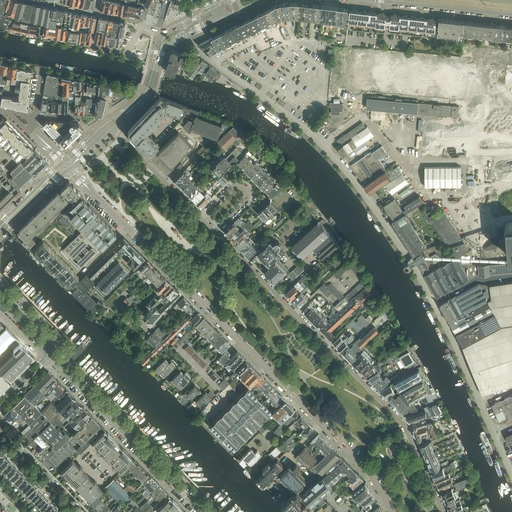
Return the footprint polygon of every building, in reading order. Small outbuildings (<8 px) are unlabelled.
[(5,0),(2,10),(1,12),(7,13),(10,0),(5,0)] [(10,0),(7,13),(7,14),(7,13),(13,15),(16,6),(18,0),(16,0),(10,0)] [(85,0),(84,8),(83,8),(92,10),(92,9),(93,6),(94,3),(95,0),(94,0),(85,0)] [(142,4),(141,7),(145,8),(147,9),(148,9),(149,9),(150,8),(150,7),(150,6),(151,5),(153,1),(151,0),(138,0),(138,3),(142,4)] [(50,16),(52,8),(26,3),(18,1),(14,18),(45,24),(44,25),(55,27),(56,23),(57,20),(54,19),(50,18),(50,16)] [(105,12),(119,14),(120,3),(116,2),(116,3),(107,1),(105,12)] [(283,4),(285,18),(288,17),(288,19),(289,25),(290,25),(292,34),(294,34),(290,17),(291,17),(288,3),(283,4)] [(277,5),(282,18),(285,18),(283,4),(282,4),(277,5)] [(130,16),(137,18),(139,7),(138,7),(128,5),(126,16),(130,16)] [(282,19),(282,18),(277,5),(272,8),(277,22),(282,19)] [(139,7),(137,18),(142,19),(144,17),(145,11),(146,11),(146,9),(145,9),(145,8),(141,7),(139,7)] [(267,10),(272,24),(277,22),(272,8),(267,10)] [(57,20),(56,23),(61,24),(61,23),(62,20),(63,11),(56,9),(54,19),(57,20)] [(436,30),(437,21),(434,20),(434,18),(429,17),(429,18),(430,18),(429,20),(425,20),(425,17),(426,17),(421,16),(420,19),(416,19),(416,16),(417,16),(412,15),(411,18),(407,18),(408,15),(402,14),(402,15),(403,15),(403,17),(398,17),(399,14),(394,13),(394,15),(388,14),(384,14),(384,13),(380,12),(379,15),(375,14),(375,12),(370,11),(370,14),(366,13),(366,11),(362,10),(361,13),(357,12),(357,10),(353,9),(352,12),(350,11),(351,9),(350,9),(349,23),(349,24),(351,25),(351,23),(353,24),(356,24),(356,25),(360,26),(360,24),(365,25),(365,26),(369,27),(369,25),(374,26),(373,27),(378,28),(378,26),(383,27),(383,28),(385,28),(385,27),(388,27),(390,28),(390,29),(392,29),(393,28),(397,28),(397,29),(401,30),(402,29),(406,29),(406,30),(410,31),(410,30),(415,30),(415,31),(419,32),(419,31),(424,31),(424,32),(428,33),(428,32),(433,32),(433,33),(435,34),(436,30)] [(262,13),(267,26),(272,24),(267,10),(262,13)] [(257,15),(263,29),(267,26),(262,13),(257,15)] [(252,18),(258,31),(263,29),(257,15),(252,18)] [(105,28),(106,19),(99,18),(98,19),(98,23),(97,28),(104,29),(105,28)] [(258,31),(252,18),(247,20),(253,34),(258,31)] [(18,30),(36,33),(37,24),(13,19),(13,20),(11,28),(18,30)] [(113,20),(106,19),(105,28),(108,29),(109,25),(112,26),(113,20)] [(437,19),(437,21),(436,30),(438,31),(438,34),(463,37),(463,34),(464,21),(447,20),(447,19),(437,19)] [(125,22),(113,20),(112,26),(109,25),(108,29),(108,31),(111,32),(109,45),(112,46),(116,29),(119,30),(118,35),(123,36),(123,35),(125,23),(125,22)] [(247,20),(242,23),(248,36),(253,34),(247,20)] [(61,24),(59,38),(67,39),(69,29),(66,29),(67,26),(66,25),(66,24),(61,23),(61,24)] [(237,25),(243,38),(248,36),(242,23),(237,25)] [(47,35),(54,37),(55,27),(44,25),(43,25),(41,34),(47,35)] [(243,38),(237,25),(232,27),(238,41),(243,38)] [(227,30),(234,43),(238,41),(232,27),(227,30)] [(78,31),(69,29),(67,39),(73,41),(76,41),(78,31)] [(116,29),(112,46),(116,46),(117,47),(123,36),(118,35),(119,30),(116,29)] [(234,43),(227,30),(222,32),(229,46),(234,43)] [(229,46),(222,32),(217,35),(224,48),(229,46)] [(224,48),(217,35),(212,37),(218,51),(224,48)] [(139,58),(146,59),(149,48),(146,47),(146,46),(148,46),(150,39),(145,38),(145,37),(140,36),(139,43),(145,44),(144,49),(143,49),(142,53),(140,53),(139,58)] [(218,51),(212,37),(199,44),(199,45),(199,46),(210,56),(219,52),(218,51)] [(298,45),(294,47),(299,58),(303,56),(298,45)] [(298,45),(303,56),(319,57),(320,48),(316,47),(313,47),(309,46),(305,46),(301,46),(298,45)] [(294,47),(291,49),(296,59),(299,58),(294,47)] [(291,49),(287,50),(293,61),(296,59),(291,49)] [(287,50),(284,52),(289,63),(293,61),(287,50)] [(350,90),(416,94),(419,53),(353,50),(352,71),(348,70),(347,84),(351,84),(350,90)] [(168,72),(176,74),(177,70),(180,71),(181,67),(185,68),(187,61),(186,59),(183,54),(182,55),(181,53),(181,54),(178,53),(174,51),(172,52),(170,59),(170,60),(169,63),(169,64),(167,70),(168,72)] [(284,52),(281,53),(286,64),(289,63),(284,52)] [(281,53),(277,55),(282,66),(286,64),(281,53)] [(277,55),(274,57),(279,67),(282,66),(277,55)] [(201,79),(204,75),(205,74),(204,73),(210,66),(206,63),(203,60),(202,60),(199,57),(187,73),(193,78),(198,71),(202,74),(199,78),(201,79)] [(274,57),(270,58),(275,69),(279,67),(274,57)] [(270,58),(267,60),(272,71),(275,69),(270,58)] [(267,60),(263,62),(268,72),(272,71),(267,60)] [(257,63),(239,72),(254,83),(260,87),(265,91),(270,94),(274,97),(278,101),(283,104),(287,107),(294,97),(290,94),(286,91),(281,88),(277,84),(273,81),(267,77),(261,73),(262,72),(258,65),(257,63)] [(16,79),(17,67),(9,65),(8,70),(7,80),(15,81),(16,79)] [(206,73),(209,75),(214,69),(211,66),(206,73)] [(17,97),(2,95),(1,95),(0,103),(0,104),(24,109),(27,109),(28,106),(29,92),(31,74),(32,70),(25,69),(19,68),(17,67),(16,79),(19,79),(18,86),(15,86),(15,88),(18,88),(17,97)] [(46,77),(43,94),(59,96),(61,82),(62,76),(46,73),(46,77)] [(62,76),(61,82),(63,82),(62,98),(65,98),(68,98),(69,82),(70,78),(62,76)] [(68,98),(68,99),(75,99),(75,96),(75,90),(76,79),(70,78),(69,82),(68,98)] [(87,82),(86,97),(92,97),(95,98),(96,94),(96,93),(95,93),(95,86),(96,86),(96,84),(95,84),(87,82)] [(100,94),(99,96),(105,98),(106,98),(106,97),(106,96),(111,97),(114,89),(108,88),(109,87),(101,85),(100,94)] [(118,91),(116,101),(124,102),(126,92),(118,91)] [(301,95),(290,110),(312,126),(318,117),(321,97),(320,97),(308,96),(301,95)] [(74,112),(74,113),(80,113),(85,114),(86,103),(86,102),(80,101),(81,96),(75,96),(75,99),(75,110),(74,112)] [(95,102),(94,114),(100,115),(101,114),(105,98),(99,96),(99,99),(98,99),(97,102),(95,102)] [(86,103),(85,114),(94,114),(95,102),(92,102),(92,97),(86,97),(86,102),(86,103)] [(128,132),(128,133),(128,134),(128,135),(128,136),(129,136),(129,137),(130,137),(133,140),(144,151),(145,152),(148,155),(148,156),(149,155),(153,151),(154,150),(158,146),(158,145),(154,141),(146,134),(148,131),(147,130),(163,113),(164,112),(179,117),(181,112),(183,113),(188,108),(159,97),(158,97),(159,98),(154,103),(129,129),(128,130),(128,131),(128,132)] [(367,108),(458,116),(459,106),(368,98),(367,108)] [(331,103),(330,106),(332,106),(332,108),(332,114),(340,115),(340,111),(342,111),(343,104),(331,103)] [(221,125),(220,125),(198,117),(198,116),(197,116),(198,112),(190,108),(179,121),(188,131),(189,132),(191,129),(216,138),(217,137),(230,125),(222,123),(221,125)] [(27,156),(34,150),(32,148),(33,146),(6,118),(5,120),(2,118),(0,120),(0,144),(18,162),(25,154),(27,156)] [(61,143),(64,145),(83,127),(78,123),(77,124),(75,122),(50,121),(48,122),(47,120),(42,125),(60,143),(61,143)] [(374,135),(367,126),(366,127),(363,122),(337,140),(340,145),(336,147),(336,148),(337,149),(341,153),(344,156),(374,135)] [(228,130),(216,142),(219,145),(217,147),(220,151),(223,153),(232,162),(232,163),(236,162),(237,162),(246,153),(245,152),(245,153),(237,145),(240,142),(235,138),(240,134),(232,126),(228,130)] [(153,151),(149,155),(152,158),(151,159),(165,172),(166,173),(173,166),(172,165),(173,164),(192,146),(192,145),(186,139),(178,132),(157,153),(154,150),(153,151)] [(202,146),(195,153),(198,155),(205,148),(202,146)] [(365,156),(351,165),(364,185),(386,169),(379,158),(387,153),(382,146),(371,153),(370,152),(365,156)] [(27,156),(21,163),(29,171),(34,176),(36,175),(37,174),(39,172),(40,171),(39,171),(45,165),(46,166),(46,165),(48,163),(49,163),(49,162),(49,161),(48,161),(46,159),(46,158),(45,158),(45,157),(45,158),(44,156),(43,156),(41,154),(42,154),(41,154),(40,153),(39,152),(40,152),(39,151),(36,149),(37,149),(36,148),(34,150),(27,156)] [(220,151),(216,155),(218,157),(228,166),(232,162),(223,153),(220,151)] [(246,153),(237,162),(241,166),(253,154),(252,155),(248,151),(246,153)] [(253,154),(241,166),(245,170),(255,160),(257,158),(253,154)] [(218,158),(214,161),(223,171),(227,167),(228,166),(218,157),(218,158)] [(245,170),(250,175),(260,165),(260,164),(258,162),(257,162),(255,160),(245,170)] [(214,161),(209,166),(218,176),(223,171),(214,161)] [(21,163),(20,162),(10,172),(14,176),(12,178),(21,188),(21,189),(22,189),(35,177),(34,176),(29,171),(21,163)] [(262,167),(260,165),(250,175),(254,179),(264,169),(265,168),(263,166),(262,167)] [(365,185),(364,186),(365,186),(370,193),(369,193),(370,193),(377,188),(382,185),(385,183),(387,182),(391,179),(392,180),(402,173),(398,166),(391,171),(390,168),(382,173),(376,177),(365,185)] [(425,167),(425,186),(461,186),(461,167),(425,167)] [(174,181),(178,185),(190,173),(186,169),(174,181)] [(254,179),(258,183),(268,173),(264,169),(254,179)] [(0,172),(0,209),(20,190),(1,171),(0,172)] [(193,178),(191,179),(192,180),(190,181),(190,180),(182,189),(183,190),(186,193),(195,185),(198,181),(197,180),(202,174),(199,171),(193,178)] [(178,185),(182,189),(190,180),(190,181),(192,180),(191,179),(193,178),(191,175),(192,174),(190,173),(178,185)] [(263,188),(272,179),(273,178),(268,173),(258,183),(263,188)] [(392,180),(386,185),(393,195),(407,185),(409,183),(402,173),(392,180)] [(220,178),(217,181),(223,186),(226,183),(220,178)] [(276,183),(272,179),(263,188),(267,192),(276,183)] [(58,191),(18,231),(18,232),(21,235),(20,237),(19,237),(21,238),(29,247),(36,240),(34,239),(70,203),(71,204),(73,201),(74,202),(75,202),(77,200),(80,197),(82,195),(82,194),(81,194),(72,185),(71,184),(70,183),(69,182),(64,186),(64,187),(62,188),(61,189),(60,190),(61,191),(60,192),(59,192),(58,191)] [(276,183),(267,192),(271,196),(280,187),(276,183)] [(195,185),(186,193),(188,195),(191,198),(199,189),(195,185)] [(191,198),(195,202),(206,192),(202,189),(200,191),(199,189),(191,198)] [(206,192),(195,202),(200,207),(202,207),(212,197),(206,191),(206,192)] [(405,214),(418,205),(421,204),(423,202),(419,196),(405,205),(406,207),(406,208),(406,209),(403,211),(395,199),(395,198),(391,200),(390,199),(386,201),(387,203),(384,205),(385,208),(387,210),(387,211),(389,213),(388,213),(389,213),(390,215),(390,216),(392,218),(394,221),(392,222),(394,224),(394,225),(414,255),(413,255),(414,256),(419,252),(427,247),(424,243),(405,214)] [(74,202),(56,221),(73,238),(63,249),(62,250),(60,252),(66,258),(69,261),(72,258),(81,267),(83,265),(84,265),(86,262),(90,258),(91,257),(93,255),(97,251),(98,250),(99,249),(113,235),(115,233),(115,232),(114,232),(111,228),(110,228),(107,224),(106,223),(102,219),(98,215),(97,214),(93,211),(93,210),(89,206),(88,206),(85,202),(84,201),(80,197),(77,200),(75,202),(74,202)] [(267,205),(276,214),(280,210),(271,201),(267,205)] [(421,204),(418,205),(429,223),(432,221),(456,257),(469,249),(443,211),(435,216),(431,210),(427,213),(431,219),(430,219),(421,204)] [(276,214),(267,205),(263,209),(272,219),(276,214)] [(272,219),(263,209),(259,213),(268,223),(272,219)] [(226,233),(230,237),(244,222),(240,218),(239,218),(225,231),(226,233)] [(319,221),(292,246),(296,250),(299,253),(303,257),(314,247),(317,251),(320,254),(323,257),(324,258),(339,244),(334,238),(333,237),(330,233),(329,233),(326,229),(323,225),(322,226),(322,225),(325,222),(325,221),(323,219),(322,219),(319,222),(319,221)] [(244,222),(230,237),(236,243),(246,233),(247,232),(254,225),(249,220),(246,223),(245,222),(244,222)] [(507,237),(508,234),(508,236),(507,237),(507,238),(506,239),(506,240),(506,241),(506,242),(507,243),(507,244),(508,244),(508,245),(509,245),(509,250),(508,251),(508,252),(508,253),(508,254),(508,255),(508,256),(509,257),(510,258),(511,258),(511,259),(511,258),(511,222),(510,222),(509,222),(509,223),(508,223),(507,223),(507,224),(506,224),(506,225),(505,226),(505,227),(505,228),(505,229),(503,230),(503,228),(497,229),(498,237),(503,237),(507,237)] [(236,243),(241,248),(251,238),(246,233),(236,243)] [(270,264),(276,258),(282,252),(283,251),(280,248),(281,246),(281,244),(279,242),(277,242),(275,243),(274,244),(271,242),(276,237),(273,234),(260,248),(254,253),(250,257),(254,261),(257,257),(256,257),(258,254),(257,254),(259,253),(262,255),(261,256),(266,261),(266,260),(270,264)] [(86,274),(91,279),(118,253),(120,254),(123,251),(126,253),(127,252),(131,257),(127,261),(134,268),(144,257),(124,237),(113,247),(113,248),(86,274)] [(241,248),(245,253),(255,243),(251,238),(241,248)] [(44,241),(34,251),(66,283),(68,285),(69,286),(78,277),(78,276),(73,271),(72,270),(44,241)] [(260,248),(255,243),(245,253),(250,258),(250,257),(254,253),(260,248)] [(440,304),(439,304),(449,323),(450,323),(450,324),(451,326),(454,331),(456,334),(463,347),(501,327),(511,324),(511,260),(504,261),(503,254),(495,255),(495,248),(483,249),(484,263),(478,264),(479,275),(511,271),(511,281),(490,285),(479,283),(449,299),(441,304),(440,304)] [(470,249),(460,256),(465,264),(472,264),(471,250),(470,249)] [(418,265),(425,276),(430,273),(428,269),(429,268),(419,252),(414,256),(414,257),(413,257),(413,258),(414,258),(418,265)] [(431,257),(435,263),(440,260),(436,254),(431,257)] [(276,258),(270,264),(269,265),(270,267),(265,273),(274,283),(275,282),(288,269),(278,259),(278,260),(276,258)] [(458,258),(430,273),(425,276),(424,276),(436,298),(437,299),(438,299),(438,298),(442,296),(442,295),(442,296),(441,295),(441,294),(470,279),(479,275),(478,264),(462,265),(458,258)] [(143,273),(151,264),(147,260),(135,271),(137,274),(138,273),(140,275),(142,274),(143,273)] [(119,262),(115,266),(120,271),(124,267),(119,262)] [(143,276),(146,278),(155,269),(151,264),(143,273),(142,274),(144,275),(143,276)] [(288,275),(293,280),(303,269),(299,264),(288,275)] [(115,266),(112,270),(116,275),(120,271),(115,266)] [(124,267),(120,271),(125,276),(128,272),(124,267)] [(160,273),(155,269),(146,278),(144,280),(149,284),(150,282),(152,281),(160,273)] [(112,270),(108,273),(113,278),(116,275),(112,270)] [(120,271),(116,275),(121,279),(125,276),(120,271)] [(108,273),(104,277),(109,282),(113,278),(108,273)] [(164,277),(160,273),(152,281),(150,282),(155,287),(156,286),(164,277)] [(285,294),(291,300),(306,286),(302,282),(309,276),(306,273),(285,294)] [(93,281),(91,279),(86,274),(77,284),(76,282),(72,287),(74,289),(72,291),(93,312),(98,307),(102,303),(98,300),(96,302),(84,290),(93,281)] [(116,275),(113,278),(117,283),(121,279),(116,275)] [(104,277),(101,281),(105,285),(109,282),(104,277)] [(169,282),(164,277),(156,286),(155,287),(144,298),(145,300),(147,297),(148,298),(153,292),(156,295),(169,282)] [(113,278),(109,282),(114,287),(117,283),(113,278)] [(101,281),(97,284),(97,285),(102,289),(105,285),(101,281)] [(109,282),(105,285),(110,290),(114,287),(109,282)] [(169,291),(173,286),(169,282),(156,295),(147,304),(150,308),(158,300),(155,298),(156,297),(157,298),(158,298),(159,299),(163,295),(164,294),(168,290),(169,291)] [(320,329),(331,340),(336,336),(331,331),(355,308),(357,310),(371,296),(374,300),(379,295),(375,290),(374,292),(370,288),(372,285),(370,282),(366,286),(367,288),(358,296),(356,295),(320,329)] [(97,285),(95,287),(104,296),(106,294),(102,289),(97,285)] [(105,285),(102,289),(106,294),(110,290),(105,285)] [(173,286),(169,291),(157,303),(158,304),(160,302),(161,303),(166,298),(168,300),(178,291),(173,286)] [(292,301),(299,307),(308,299),(308,298),(310,296),(307,293),(305,295),(302,293),(304,292),(305,293),(309,290),(306,287),(292,301)] [(328,297),(333,293),(333,292),(332,290),(330,288),(329,288),(324,293),(328,297)] [(178,291),(168,300),(165,304),(168,307),(181,294),(178,291)] [(113,293),(103,303),(107,307),(117,297),(113,293)] [(118,305),(123,310),(132,301),(127,296),(118,305)] [(184,308),(189,303),(183,297),(177,303),(174,306),(180,312),(184,308)] [(340,301),(334,306),(339,311),(349,301),(345,297),(340,301)] [(311,319),(320,311),(321,309),(319,306),(317,308),(314,305),(315,303),(312,300),(302,310),(303,311),(304,313),(305,313),(309,317),(309,318),(310,319),(311,319)] [(188,312),(193,307),(189,303),(184,308),(187,311),(184,314),(185,315),(184,316),(186,317),(190,314),(188,312)] [(159,310),(162,314),(168,307),(165,304),(159,310)] [(162,314),(159,310),(154,306),(149,311),(151,313),(144,321),(150,327),(162,314)] [(188,312),(190,314),(193,317),(198,311),(195,308),(193,307),(188,312)] [(193,317),(190,314),(186,317),(188,320),(190,318),(191,320),(194,323),(196,324),(203,316),(198,311),(193,317)] [(320,311),(311,319),(311,320),(313,322),(317,326),(319,328),(320,328),(329,320),(320,311)] [(212,325),(209,323),(203,316),(196,324),(194,326),(199,332),(200,331),(201,330),(204,333),(212,325)] [(164,338),(168,334),(169,333),(161,324),(160,325),(161,325),(155,331),(146,339),(153,346),(154,347),(157,344),(161,341),(164,338)] [(511,324),(501,327),(463,347),(465,353),(467,357),(468,360),(478,385),(480,389),(482,395),(511,385),(511,324)] [(206,337),(207,338),(216,330),(212,325),(204,333),(202,335),(204,338),(206,337)] [(360,337),(356,341),(361,347),(370,339),(371,339),(372,338),(372,337),(378,331),(374,327),(362,339),(360,337)] [(0,390),(3,387),(4,387),(34,357),(28,351),(28,350),(19,342),(19,341),(13,336),(13,335),(6,328),(0,334),(0,390)] [(208,340),(211,343),(220,334),(216,330),(207,338),(205,340),(207,342),(208,340)] [(344,333),(342,335),(333,343),(338,348),(339,349),(340,351),(342,351),(349,345),(347,343),(350,341),(355,337),(355,336),(353,334),(352,335),(350,333),(347,337),(344,333)] [(214,345),(216,347),(225,339),(220,334),(211,343),(214,346),(214,345)] [(225,339),(216,347),(213,350),(215,351),(217,349),(220,352),(229,343),(225,339)] [(349,344),(349,345),(342,351),(344,353),(350,360),(352,361),(362,352),(359,349),(361,347),(356,341),(351,345),(351,346),(349,344)] [(69,355),(73,360),(84,349),(80,345),(69,355)] [(362,352),(352,361),(352,362),(361,371),(373,359),(361,347),(359,349),(362,352)] [(407,347),(389,357),(393,363),(396,361),(397,362),(402,359),(408,368),(410,367),(411,368),(417,364),(415,360),(413,361),(408,352),(410,352),(407,347)] [(218,359),(223,364),(232,355),(227,350),(218,359)] [(225,366),(227,369),(241,355),(237,351),(232,355),(223,364),(221,366),(223,368),(225,366)] [(199,356),(194,352),(190,356),(195,360),(199,356)] [(241,355),(227,369),(231,373),(245,359),(241,355)] [(160,372),(169,363),(165,359),(154,370),(158,374),(160,372)] [(236,370),(239,373),(249,363),(246,360),(239,366),(240,367),(236,370)] [(171,361),(169,363),(160,372),(164,377),(175,366),(171,361)] [(367,370),(363,373),(368,378),(377,372),(378,371),(381,369),(380,367),(380,366),(380,365),(379,364),(379,363),(377,364),(374,361),(368,367),(370,368),(367,370)] [(249,363),(239,373),(238,374),(243,379),(254,368),(249,363)] [(259,373),(254,368),(243,379),(247,384),(247,383),(248,384),(259,373)] [(209,369),(205,372),(209,377),(213,373),(209,369)] [(402,378),(395,382),(399,389),(403,387),(404,389),(404,390),(424,379),(419,369),(417,370),(402,378)] [(35,384),(46,394),(51,389),(47,385),(55,378),(52,375),(48,371),(35,384)] [(184,375),(180,371),(169,381),(173,386),(175,384),(184,375)] [(377,372),(368,378),(374,384),(380,379),(381,381),(385,378),(385,377),(386,376),(389,374),(387,372),(384,374),(384,375),(383,377),(380,374),(378,371),(377,372)] [(190,377),(186,373),(184,375),(175,384),(179,389),(190,377)] [(248,384),(249,385),(260,375),(260,374),(259,373),(248,384)] [(257,386),(264,378),(261,375),(260,374),(260,375),(249,385),(249,386),(251,388),(255,384),(257,386)] [(389,381),(380,390),(381,391),(387,397),(390,394),(398,390),(393,383),(393,382),(399,378),(397,375),(392,378),(389,381)] [(51,389),(46,394),(45,395),(53,402),(66,389),(55,378),(47,385),(51,389)] [(257,386),(256,387),(259,390),(257,392),(257,393),(260,389),(268,382),(264,378),(257,386)] [(380,379),(374,384),(380,390),(389,381),(385,378),(381,381),(380,379)] [(424,379),(404,390),(411,400),(419,396),(430,390),(424,379)] [(225,380),(219,386),(223,390),(228,384),(225,380)] [(228,384),(233,389),(236,385),(232,381),(228,384)] [(268,382),(260,389),(257,393),(255,395),(259,398),(264,393),(271,386),(268,382)] [(32,387),(24,395),(42,413),(53,402),(45,395),(46,394),(35,384),(32,387)] [(194,394),(201,391),(194,384),(190,389),(185,390),(184,397),(187,396),(189,399),(194,394)] [(236,385),(233,389),(238,393),(242,389),(237,384),(236,385)] [(264,393),(266,395),(273,388),(271,386),(264,393)] [(246,389),(209,425),(218,434),(224,440),(233,449),(256,427),(260,423),(269,414),(271,413),(272,411),(259,398),(255,395),(255,394),(248,387),(248,388),(246,389)] [(273,388),(266,395),(268,397),(266,399),(268,401),(270,399),(277,392),(273,388)] [(53,402),(42,413),(29,425),(29,424),(21,431),(24,434),(30,441),(38,433),(39,434),(50,423),(62,411),(75,398),(74,398),(69,393),(69,392),(66,389),(53,402)] [(390,394),(387,397),(391,401),(397,408),(400,410),(405,415),(409,411),(411,413),(413,411),(415,412),(417,411),(418,410),(399,390),(398,390),(390,394)] [(430,390),(419,396),(424,406),(428,404),(429,405),(436,401),(430,390)] [(206,403),(214,395),(210,391),(207,394),(206,392),(195,402),(199,406),(204,402),(206,403)] [(270,399),(273,403),(281,395),(277,392),(270,399)] [(493,408),(499,422),(503,420),(511,416),(511,394),(495,403),(491,404),(493,408)] [(24,419),(29,424),(29,425),(42,413),(24,395),(13,405),(22,415),(21,416),(23,418),(24,419)] [(281,395),(273,403),(277,406),(284,399),(281,395)] [(76,399),(75,398),(62,411),(71,420),(83,407),(81,405),(82,405),(81,404),(81,405),(76,399)] [(277,406),(272,411),(271,413),(279,421),(292,408),(293,408),(292,408),(293,407),(291,405),(284,399),(277,406)] [(436,401),(429,405),(433,413),(437,412),(438,412),(442,410),(440,408),(438,403),(437,403),(436,401)] [(428,404),(424,406),(428,415),(429,415),(433,414),(433,413),(429,405),(428,404)] [(22,415),(13,405),(13,406),(11,408),(4,414),(8,418),(7,419),(11,422),(15,418),(20,423),(24,419),(23,418),(21,416),(22,415)] [(70,421),(78,429),(91,415),(90,413),(83,407),(71,420),(70,421)] [(296,420),(301,415),(296,410),(290,416),(290,415),(289,417),(278,427),(273,432),(278,437),(283,432),(281,430),(289,422),(289,423),(294,418),(296,420)] [(419,418),(417,413),(406,417),(410,421),(411,421),(419,418)] [(91,415),(78,429),(69,437),(67,439),(76,448),(81,452),(93,441),(104,429),(105,429),(91,415)] [(301,415),(296,420),(292,424),(294,426),(296,425),(302,430),(309,424),(301,415)] [(59,431),(50,423),(39,434),(38,433),(30,441),(31,441),(30,443),(45,459),(49,462),(55,468),(76,448),(67,439),(69,437),(65,433),(63,434),(59,431)] [(426,425),(429,432),(431,431),(433,437),(431,438),(431,440),(432,440),(432,441),(438,438),(437,436),(432,423),(426,425)] [(309,424),(302,430),(300,432),(303,435),(300,438),(301,440),(313,428),(309,424)] [(261,427),(259,429),(265,435),(269,430),(264,425),(261,427)] [(419,428),(414,429),(414,432),(414,433),(414,435),(416,436),(418,440),(418,441),(419,440),(420,442),(419,442),(421,445),(430,441),(431,440),(431,438),(430,436),(429,432),(426,425),(419,428)] [(101,449),(107,456),(119,444),(116,441),(108,432),(107,432),(104,429),(93,441),(99,447),(96,449),(98,451),(101,449)] [(288,444),(291,440),(296,436),(294,433),(281,446),(283,448),(287,444),(288,444)] [(312,441),(318,447),(325,440),(319,434),(312,441)] [(319,450),(318,451),(320,453),(329,444),(325,440),(318,447),(316,450),(317,451),(318,450),(317,449),(319,447),(321,449),(319,451),(319,450)] [(420,445),(423,451),(434,446),(432,441),(432,440),(431,440),(430,441),(421,445),(420,445)] [(122,447),(119,444),(107,456),(110,459),(114,462),(112,465),(114,467),(116,464),(122,471),(127,467),(134,459),(134,460),(135,459),(134,459),(131,456),(122,447)] [(320,453),(318,451),(316,454),(317,455),(318,454),(320,456),(324,452),(326,454),(333,448),(329,444),(320,453)] [(434,446),(423,451),(425,456),(434,451),(434,452),(437,450),(435,446),(434,446)] [(270,452),(275,457),(280,451),(276,447),(270,452)] [(296,456),(308,468),(311,465),(317,459),(306,447),(296,456)] [(321,479),(344,459),(340,456),(333,448),(326,454),(311,469),(319,477),(321,479)] [(244,464),(246,462),(246,463),(247,462),(251,465),(251,464),(252,464),(256,460),(256,461),(258,458),(261,455),(257,450),(256,452),(253,450),(252,450),(251,449),(250,450),(250,449),(249,449),(248,450),(248,451),(248,452),(247,453),(244,455),(245,455),(240,460),(244,464)] [(434,451),(425,456),(427,461),(436,456),(435,454),(438,452),(437,450),(434,452),(434,451)] [(436,456),(427,461),(432,471),(445,465),(447,464),(446,461),(440,464),(438,461),(445,458),(444,455),(437,458),(436,456)] [(6,458),(0,464),(0,469),(1,471),(3,469),(10,463),(6,458)] [(130,470),(142,482),(150,475),(135,459),(134,460),(134,459),(127,467),(130,470)] [(278,459),(273,464),(258,480),(263,486),(264,484),(265,485),(267,482),(274,475),(277,473),(276,472),(284,465),(278,459)] [(299,499),(305,505),(306,505),(308,503),(311,506),(332,487),(329,484),(338,477),(342,481),(355,470),(344,459),(321,479),(302,496),(299,499)] [(72,486),(89,503),(102,490),(96,484),(95,484),(97,482),(95,480),(93,482),(93,481),(82,469),(81,470),(81,469),(82,467),(80,466),(79,467),(78,466),(73,460),(60,473),(61,475),(72,486)] [(449,464),(432,472),(435,478),(449,472),(454,470),(457,469),(453,461),(450,463),(451,464),(450,464),(449,464)] [(3,473),(5,475),(14,466),(10,463),(3,469),(5,471),(3,473)] [(290,466),(280,476),(296,492),(306,482),(296,472),(300,468),(297,465),(293,469),(290,466)] [(14,466),(5,475),(3,477),(5,479),(9,475),(11,477),(18,470),(14,466)] [(18,470),(11,477),(13,479),(11,481),(13,483),(21,474),(18,470)] [(449,472),(435,478),(437,483),(455,476),(454,475),(454,474),(455,473),(455,472),(454,470),(449,472)] [(351,484),(354,487),(359,482),(364,479),(356,471),(344,481),(348,486),(351,484)] [(13,483),(17,487),(25,478),(21,474),(13,483)] [(455,476),(437,483),(439,488),(453,482),(452,479),(458,477),(457,475),(457,474),(454,475),(455,476)] [(150,475),(142,482),(137,488),(139,490),(143,486),(144,488),(153,479),(150,475)] [(20,486),(22,489),(29,482),(25,478),(17,487),(18,488),(20,486)] [(442,493),(446,502),(454,499),(459,497),(456,491),(457,490),(469,485),(468,481),(469,481),(468,478),(454,484),(456,489),(455,491),(454,492),(452,489),(442,493)] [(127,497),(129,495),(123,489),(113,479),(104,488),(111,495),(112,496),(120,504),(124,500),(127,497)] [(142,493),(144,496),(157,483),(153,479),(144,488),(146,489),(142,493)] [(21,493),(22,495),(25,492),(32,485),(29,482),(22,489),(19,492),(21,493)] [(361,501),(372,492),(371,492),(370,488),(368,486),(366,483),(366,482),(352,493),(359,502),(361,501)] [(453,482),(439,488),(441,491),(449,488),(450,487),(449,485),(453,484),(452,483),(453,482)] [(157,483),(144,496),(149,500),(147,502),(146,501),(139,509),(141,511),(152,511),(155,509),(156,509),(157,507),(158,507),(169,496),(170,495),(157,483)] [(128,484),(123,489),(129,495),(134,490),(130,486),(128,484)] [(22,495),(25,498),(28,495),(35,488),(32,485),(25,492),(22,495)] [(31,498),(38,491),(35,488),(28,495),(25,498),(23,500),(24,501),(26,499),(27,500),(30,496),(31,498)] [(91,505),(93,507),(101,500),(99,497),(104,492),(102,490),(89,503),(91,505)] [(41,494),(38,491),(31,498),(27,502),(29,503),(31,501),(33,502),(41,494)] [(361,501),(364,504),(361,511),(362,511),(364,511),(368,510),(368,509),(372,506),(369,503),(375,498),(374,497),(372,492),(361,501)] [(41,494),(33,502),(31,505),(32,506),(34,504),(35,506),(44,497),(41,494)] [(293,494),(283,505),(289,511),(292,511),(302,503),(297,498),(293,494)] [(169,496),(158,507),(156,508),(159,511),(161,510),(162,511),(185,511),(186,511),(185,511),(180,507),(181,507),(172,498),(169,496)] [(44,497),(35,506),(38,509),(47,500),(44,497)] [(317,504),(320,506),(326,501),(324,498),(317,504)] [(47,500),(38,509),(40,510),(42,508),(43,510),(50,503),(47,500)] [(95,510),(97,511),(105,503),(101,500),(93,507),(95,510)] [(460,501),(448,507),(450,511),(454,511),(463,508),(460,501)] [(50,503),(43,510),(41,511),(46,511),(53,506),(50,503)] [(103,511),(109,507),(105,503),(97,511),(103,511)]
